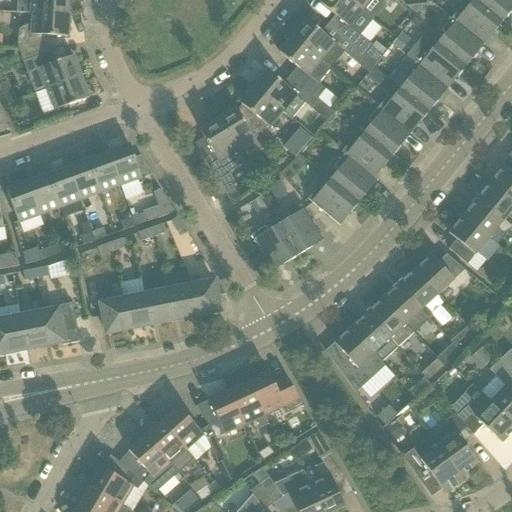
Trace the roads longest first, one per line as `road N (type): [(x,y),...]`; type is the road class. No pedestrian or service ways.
road 1 (tertiary): [(511,84),(356,270),(273,327)]
road 2 (residential): [(273,327),(136,106)]
road 3 (residential): [(136,106),(213,72),(279,0)]
road 4 (tertiary): [(273,327),(193,362),(109,382)]
road 5 (residential): [(48,511),(89,454),(109,382)]
road 6 (residential): [(0,153),(136,106)]
